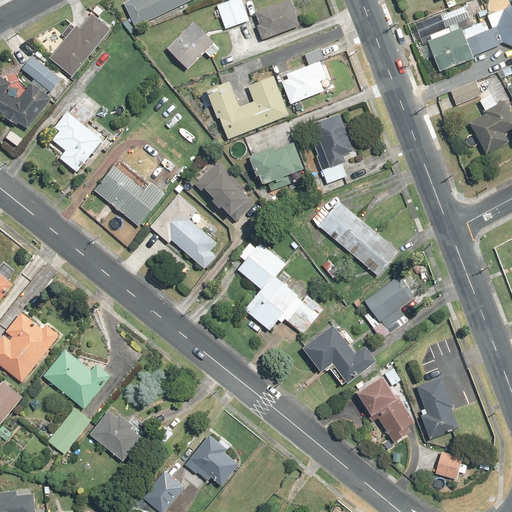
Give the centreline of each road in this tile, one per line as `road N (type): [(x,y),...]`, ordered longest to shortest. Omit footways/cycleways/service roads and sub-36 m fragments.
road 1 (residential): [(0,185),(405,511)]
road 2 (secondary): [(450,231),(362,0)]
road 3 (secondary): [(511,394),(450,231)]
